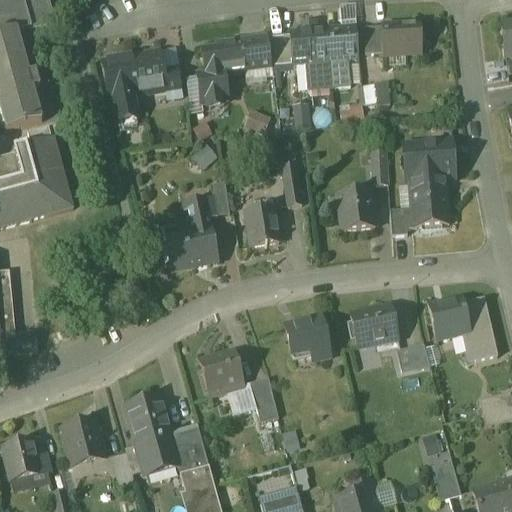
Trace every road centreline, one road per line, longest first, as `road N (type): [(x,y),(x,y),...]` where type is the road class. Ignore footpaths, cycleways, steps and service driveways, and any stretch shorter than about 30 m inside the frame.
road 1 (residential): [(0,406),(124,362),(232,300),(506,264)]
road 2 (residential): [(506,264),(474,103),(464,3)]
road 3 (residential): [(277,0),(162,14),(77,35)]
